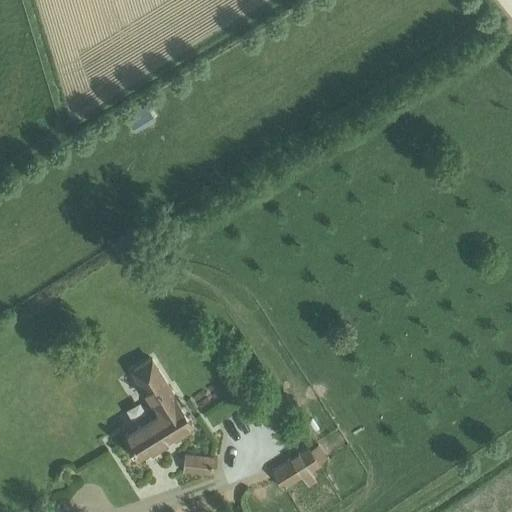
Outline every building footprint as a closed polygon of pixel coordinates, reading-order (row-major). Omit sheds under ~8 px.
[(148,102),(127,114),(135,128),(156,116),(148,102)] [(160,411),(126,433),(140,454),(192,422),(190,419),(196,416),(186,400),(182,402),(155,357),(153,354),(132,368),(160,411)] [(311,447),(320,461),(328,455),(319,442),(311,447)] [(320,461),(311,447),(309,445),(272,468),(283,486),(303,474),(309,485),(317,480),(311,469),(322,463),(320,461)] [(185,451),(184,470),(216,473),(218,454),(185,451)]
